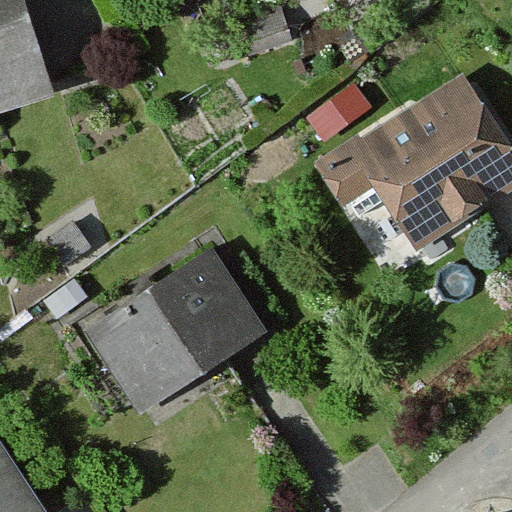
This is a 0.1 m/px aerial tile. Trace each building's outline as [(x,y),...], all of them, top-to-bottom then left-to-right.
[(0,0),(0,115),(44,102),(14,0),(0,0)] [(282,53),(271,16),(222,31),(234,68),(282,53)] [(355,78),(308,109),(325,135),(372,104),(355,78)] [(511,190),(511,175),(454,80),(306,170),(333,214),(364,196),(401,257),(511,190)] [(286,174),(269,150),(250,164),(267,188),(286,174)] [(79,252),(63,228),(37,245),(52,268),(79,252)] [(259,335),(208,256),(79,339),(130,418),(259,335)] [(0,511),(33,511),(0,463),(0,511)]
